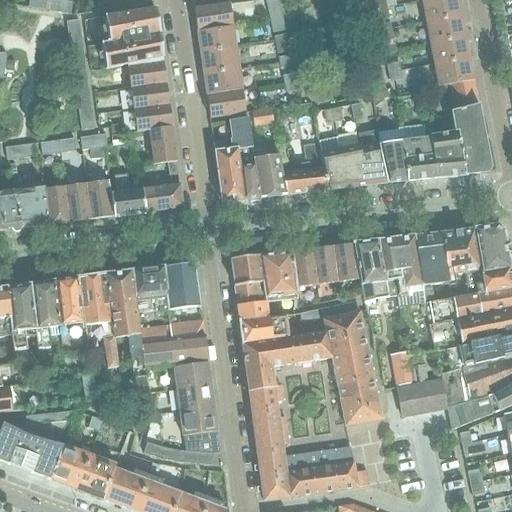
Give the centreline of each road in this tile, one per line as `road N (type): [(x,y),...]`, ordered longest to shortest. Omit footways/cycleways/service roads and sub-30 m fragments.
road 1 (residential): [(205,232),(511,192)]
road 2 (residential): [(246,510),(205,232)]
road 3 (residential): [(205,232),(172,0)]
road 4 (residential): [(0,260),(205,232)]
road 5 (residential): [(511,176),(473,0)]
road 6 (residential): [(418,511),(363,494),(246,510)]
